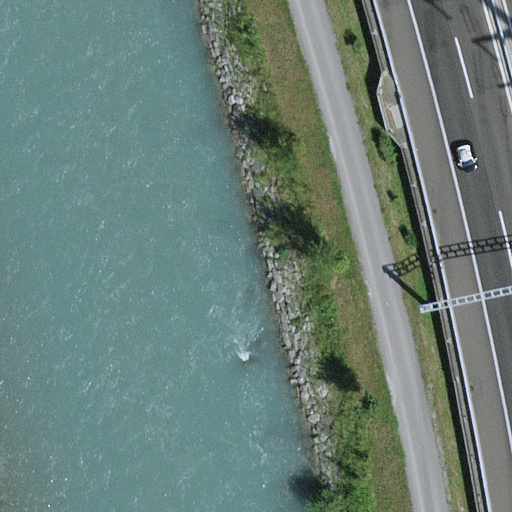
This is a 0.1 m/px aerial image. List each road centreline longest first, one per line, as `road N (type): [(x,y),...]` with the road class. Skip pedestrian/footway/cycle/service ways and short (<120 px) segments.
road 1 (track): [(305,0),(347,136),(431,511)]
road 2 (motorway): [(444,0),(511,268)]
